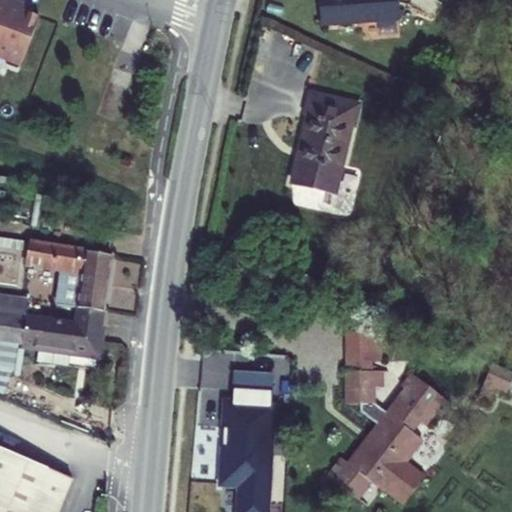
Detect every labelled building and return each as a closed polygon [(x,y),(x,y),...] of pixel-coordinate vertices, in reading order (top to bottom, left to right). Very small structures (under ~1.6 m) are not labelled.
[(400,20),(398,0),(320,0),(323,26),(400,20)] [(0,59),(16,66),(35,18),(19,12),(21,6),(8,1),(0,19),(0,59)] [(364,103),(309,90),(302,115),(309,117),(314,97),(355,108),(351,127),(358,129),(364,103)] [(305,146),(297,185),(335,193),(351,127),(355,108),(314,97),(309,117),(302,145),(305,146)] [(302,145),(298,144),(289,183),(297,185),(305,146),(302,145)] [(74,270),(78,251),(28,242),(25,261),(65,269),(74,270)] [(77,294),(86,252),(78,251),(74,270),(65,269),(62,291),(77,294)] [(72,324),(98,328),(110,257),(86,252),(77,294),(72,324)] [(5,313),(0,312),(0,341),(19,344),(24,317),(5,313)] [(24,317),(19,344),(39,347),(42,326),(43,320),(24,317)] [(36,362),(65,366),(67,351),(94,355),(98,328),(72,324),(49,321),(48,327),(42,326),(39,347),(36,362)] [(347,464),(341,460),(327,477),(356,500),(368,483),(382,493),(383,491),(404,508),(425,480),(404,464),(421,441),(413,434),(422,423),(427,427),(437,415),(442,418),(452,405),(411,374),(401,388),(403,391),(394,403),(400,409),(392,418),(385,413),(375,404),(375,388),(383,388),(383,373),(371,373),(371,362),(382,362),(381,334),(349,334),(349,373),(345,374),(344,405),(358,405),(359,413),(376,427),(368,437),(374,441),(367,448),(363,444),(359,441),(354,444),(352,451),(356,454),(360,457),(352,468),(347,464)] [(504,397),(509,385),(508,382),(486,372),(473,400),(486,406),(491,396),(502,402),(504,397)] [(271,511),(280,394),(228,388),(218,486),(240,489),(237,511),(271,511)] [(400,409),(394,403),(385,413),(392,418),(400,409)] [(368,437),(363,444),(367,448),(374,441),(368,437)] [(0,451),(0,511),(57,511),(71,481),(0,451)] [(356,454),(347,464),(352,468),(360,457),(356,454)]
